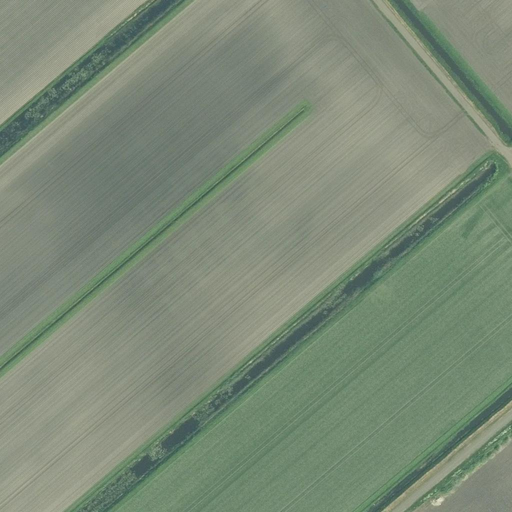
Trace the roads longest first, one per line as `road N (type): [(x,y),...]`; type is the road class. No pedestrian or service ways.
road 1 (track): [(511,161),(376,0)]
road 2 (unclassified): [(397,511),(511,414)]
